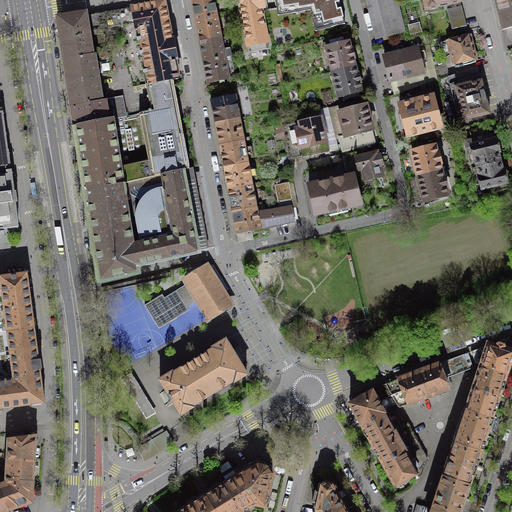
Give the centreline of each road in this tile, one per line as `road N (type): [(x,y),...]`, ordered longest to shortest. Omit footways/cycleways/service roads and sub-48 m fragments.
road 1 (secondary): [(27,8),(79,343),(84,443)]
road 2 (residential): [(354,0),(402,206),(227,252)]
road 3 (residential): [(227,252),(178,0)]
road 4 (residential): [(511,317),(309,391)]
road 5 (residential): [(309,391),(151,481)]
road 6 (residential): [(34,251),(51,415)]
road 7 (residential): [(9,89),(34,251)]
road 8 (residential): [(227,252),(309,391)]
